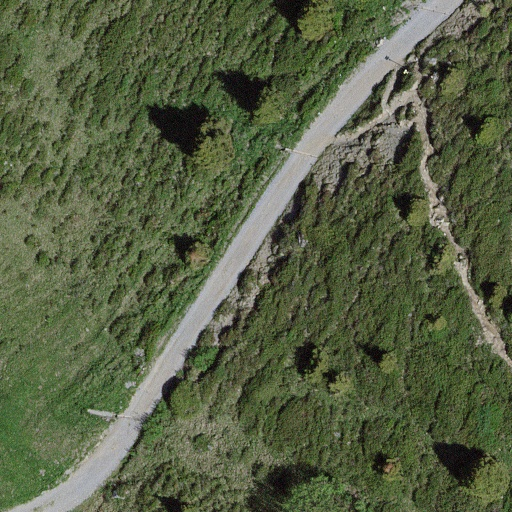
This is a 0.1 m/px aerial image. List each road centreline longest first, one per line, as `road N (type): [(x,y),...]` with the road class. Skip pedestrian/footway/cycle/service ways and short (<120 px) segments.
road 1 (track): [(24,511),(97,477),(396,46)]
road 2 (track): [(270,197),(396,46),(448,0)]
